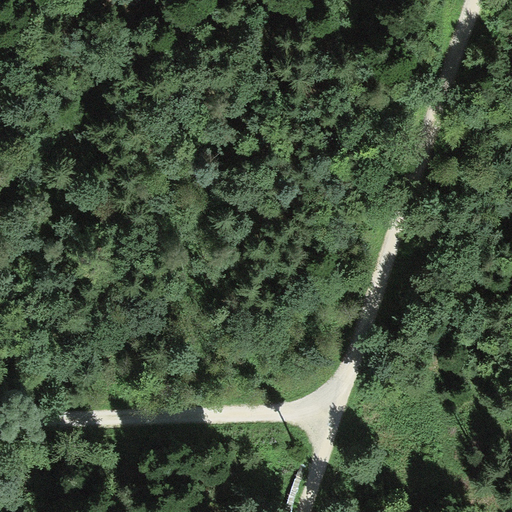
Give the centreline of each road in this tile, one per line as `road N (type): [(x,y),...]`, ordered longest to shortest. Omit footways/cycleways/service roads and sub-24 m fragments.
road 1 (track): [(300,511),(477,0)]
road 2 (track): [(331,411),(0,417)]
